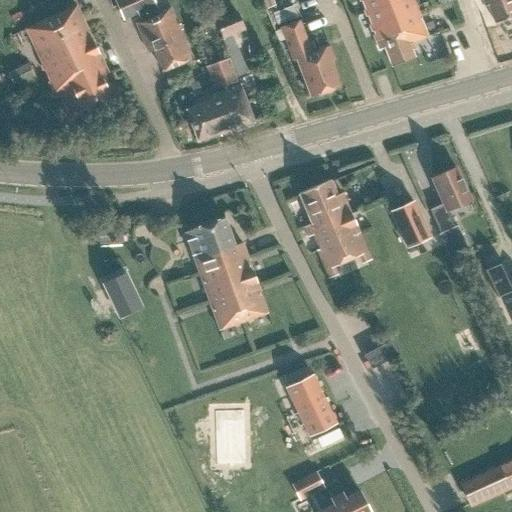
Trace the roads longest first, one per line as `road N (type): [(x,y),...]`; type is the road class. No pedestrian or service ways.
road 1 (unclassified): [(431,511),(248,152)]
road 2 (tertiary): [(511,76),(248,152)]
road 3 (tertiary): [(248,152),(151,174),(0,170)]
